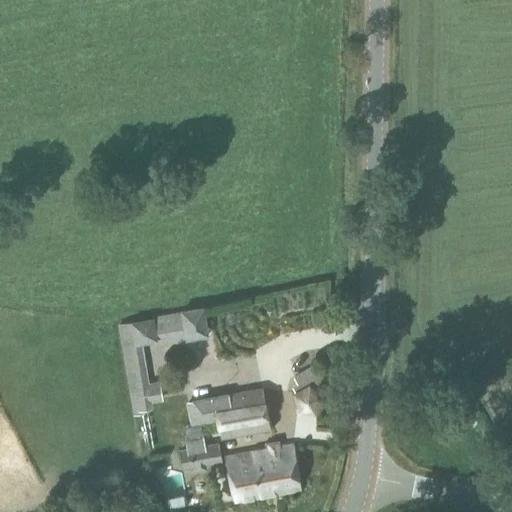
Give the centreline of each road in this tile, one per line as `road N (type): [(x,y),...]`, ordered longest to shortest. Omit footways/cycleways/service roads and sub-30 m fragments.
road 1 (secondary): [(367,464),(378,342),(379,0)]
road 2 (unclassified): [(511,498),(367,464)]
